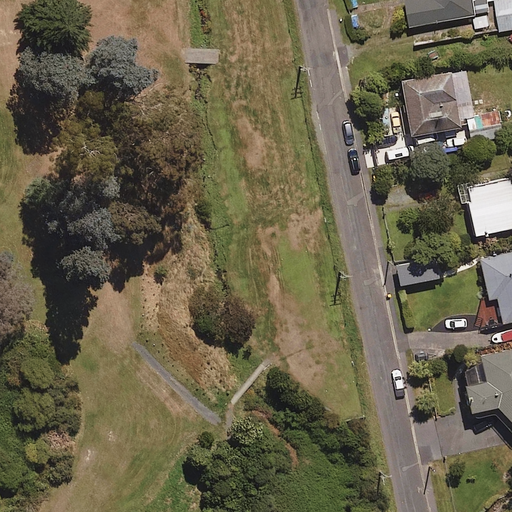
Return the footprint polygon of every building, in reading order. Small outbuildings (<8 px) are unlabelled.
[(406,0),(411,25),(473,15),(475,27),(492,24),(487,0),(406,0)] [(496,0),(501,30),(511,28),(511,0),(489,0),(490,0),(491,0),(496,0)] [(455,112),(463,111),(465,125),(477,123),(475,109),(469,110),(463,64),(398,73),(405,127),(456,120),(455,112)] [(495,121),(465,127),(468,138),(497,132),(495,121)] [(461,141),(455,128),(438,135),(443,148),(461,141)] [(511,193),(509,172),(455,180),(457,197),(465,196),(470,228),(511,221),(511,193)] [(511,313),(511,245),(477,253),(485,292),(493,291),(498,316),(511,313)] [(436,272),(432,252),(392,259),(396,279),(436,272)] [(511,337),(453,352),(465,401),(484,397),(486,406),(491,405),(511,427),(511,337)]
